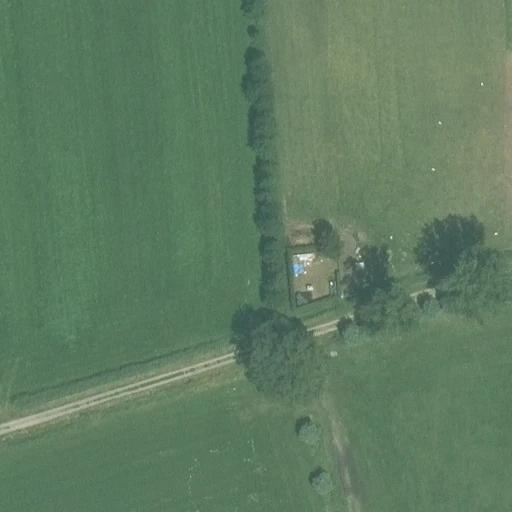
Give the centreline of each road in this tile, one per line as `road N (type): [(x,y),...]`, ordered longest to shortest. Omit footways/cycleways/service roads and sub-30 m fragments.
road 1 (track): [(511,277),(378,305),(0,431)]
road 2 (track): [(300,337),(349,511)]
